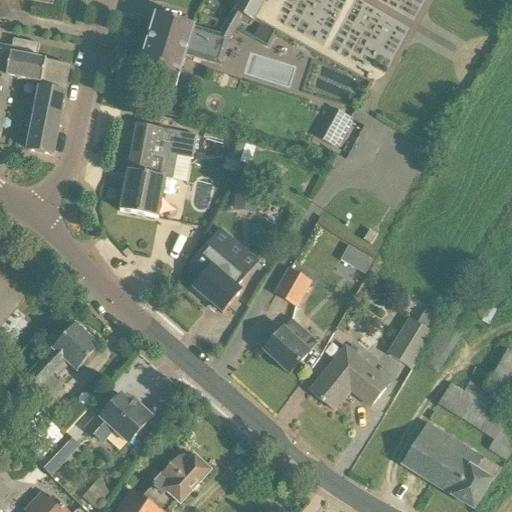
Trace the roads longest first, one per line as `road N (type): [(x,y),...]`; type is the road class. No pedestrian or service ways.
road 1 (residential): [(208,380),(332,183),(349,184),(378,137)]
road 2 (unclassified): [(33,224),(67,169),(107,0)]
road 3 (tertiary): [(208,380),(33,224)]
road 4 (track): [(391,511),(394,465),(425,402),(468,353),(511,324)]
road 5 (tertiary): [(372,511),(330,486),(208,380)]
